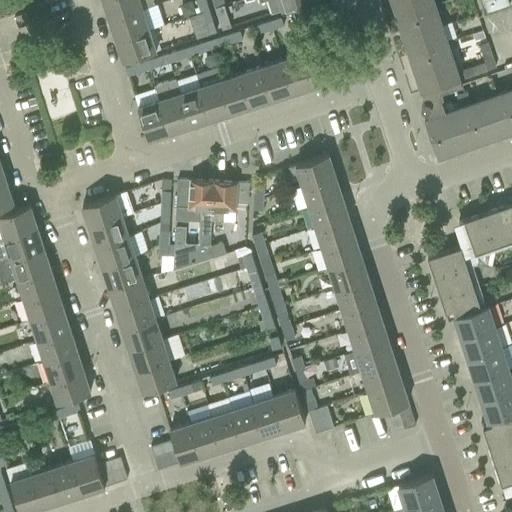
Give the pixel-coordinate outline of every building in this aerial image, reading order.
[(102,0),(109,19),(142,8),(139,0),(102,0)] [(153,5),(151,0),(139,0),(142,8),(153,5)] [(203,0),(197,2),(200,12),(209,10),(205,0),(203,0)] [(258,0),(259,2),(264,0),(268,0),(272,12),(296,5),(309,0),(258,0)] [(390,0),(396,15),(408,52),(421,92),(459,79),(495,67),(486,41),(481,43),(479,44),(485,61),(468,67),(457,71),(456,68),(450,70),(444,53),(450,51),(446,40),(441,42),(432,16),(438,14),(434,3),(428,5),(426,0),(390,0)] [(508,0),(482,0),(487,11),(509,4),(508,0)] [(192,1),(179,5),(183,17),(196,13),(192,1)] [(142,8),(109,19),(116,40),(149,29),(162,25),(155,4),(153,5),(142,8)] [(223,5),(215,7),(220,21),(222,28),(230,26),(228,20),(223,5)] [(314,15),(312,6),(300,10),(303,19),(314,15)] [(209,10),(200,12),(204,25),(213,23),(209,10)] [(14,16),(18,27),(29,23),(25,12),(14,16)] [(196,34),(206,32),(204,25),(200,12),(190,15),(196,34)] [(281,18),(270,21),(273,29),(283,25),(281,18)] [(270,21),(258,25),(261,33),(273,29),(270,21)] [(213,23),(204,25),(206,32),(215,29),(213,23)] [(149,29),(116,40),(123,63),(156,52),(149,29)] [(239,31),(229,34),(231,42),(242,39),(239,31)] [(229,34),(217,38),(219,46),(231,42),(229,34)] [(198,44),(187,48),(190,56),(200,52),(198,44)] [(324,45),(303,52),(313,85),(335,78),(324,45)] [(187,48),(176,52),(178,59),(190,56),(187,48)] [(303,52),(282,59),(293,92),(313,85),(303,52)] [(158,57),(146,61),(149,69),(160,65),(158,57)] [(282,59),(262,66),(272,98),(293,92),(282,59)] [(146,61),(135,65),(137,73),(149,69),(146,61)] [(262,66),(241,72),(252,105),(272,98),(262,66)] [(216,67),(196,74),(200,86),(210,118),(231,112),(220,79),(216,67)] [(241,72),(220,79),(231,112),(252,105),(241,72)] [(154,85),(159,99),(169,132),(190,125),(179,92),(180,92),(175,78),(154,85)] [(459,79),(421,92),(424,101),(422,102),(421,103),(421,104),(421,105),(421,106),(421,107),(421,108),(422,109),(423,110),(425,111),(426,111),(427,110),(429,117),(424,118),(437,157),(511,130),(511,93),(508,95),(506,90),(496,93),(498,99),(472,108),(467,92),(456,95),(461,112),(446,117),(440,98),(443,97),(441,91),(461,85),(459,79)] [(200,86),(180,92),(179,92),(190,125),(210,118),(200,86)] [(169,132),(159,99),(137,106),(148,139),(169,132)] [(298,173),(302,185),(335,175),(328,153),(288,166),(291,175),(298,173)] [(302,185),(308,206),(341,195),(335,175),(302,185)] [(178,178),(176,206),(189,206),(188,208),(200,208),(199,219),(197,250),(207,247),(209,246),(211,220),(213,180),(178,178)] [(213,180),(211,220),(222,220),(223,209),(234,210),(234,203),(247,203),(248,182),(246,182),(213,180)] [(6,182),(0,183),(0,207),(13,203),(6,182)] [(255,186),(254,197),(262,198),(263,186),(255,186)] [(82,204),(89,226),(122,215),(133,212),(126,190),(82,204)] [(161,190),(161,203),(169,203),(170,191),(161,190)] [(308,206),(315,226),(348,216),(341,195),(308,206)] [(254,197),(253,209),(262,210),(262,198),(254,197)] [(465,244),(427,256),(447,320),(454,317),(454,316),(481,308),(480,306),(467,267),(476,264),(478,260),(475,252),(508,240),(511,239),(511,202),(458,221),(465,244)] [(161,203),(160,215),(169,215),(169,203),(161,203)] [(29,204),(0,213),(0,237),(4,236),(36,226),(29,204)] [(89,226),(96,246),(128,236),(122,215),(89,226)] [(315,226),(322,247),(354,236),(348,216),(315,226)] [(36,226),(4,236),(10,257),(43,246),(36,226)] [(160,232),(159,243),(167,243),(168,232),(160,232)] [(260,232),(252,234),(255,246),(264,243),(260,232)] [(0,260),(10,257),(4,236),(0,237),(0,260)] [(96,246),(102,267),(135,256),(128,236),(96,246)] [(322,247),(328,267),(361,257),(354,236),(322,247)] [(209,246),(207,247),(210,257),(226,252),(223,242),(209,246)] [(159,243),(158,255),(167,255),(167,243),(159,243)] [(264,243),(255,246),(260,260),(269,257),(264,243)] [(10,257),(0,260),(0,277),(2,282),(17,277),(50,267),(49,267),(43,246),(10,257)] [(210,257),(207,247),(197,250),(175,257),(174,268),(210,257)] [(250,253),(241,256),(245,266),(254,263),(250,253)] [(102,267),(109,288),(142,277),(135,256),(102,267)] [(328,267),(335,288),(368,278),(361,257),(328,267)] [(254,263),(245,266),(249,280),(258,277),(254,263)] [(17,277),(24,298),(56,288),(50,267),(17,277)] [(274,273),(265,276),(268,287),(277,284),(274,273)] [(109,288),(116,308),(148,298),(142,277),(109,288)] [(335,288),(342,309),(374,298),(368,278),(335,288)] [(277,284),(268,287),(273,301),(282,298),(277,284)] [(24,298),(30,319),(63,308),(56,288),(24,298)] [(264,294),(255,297),(258,307),(267,304),(264,294)] [(116,308),(122,329),(155,318),(148,298),(116,308)] [(342,309),(348,329),(381,319),(374,298),(342,309)] [(267,304),(258,307),(262,321),(271,318),(267,304)] [(481,308),(454,316),(454,317),(461,337),(494,326),(487,304),(480,306),(481,308)] [(30,319),(37,339),(69,329),(63,308),(30,319)] [(287,317),(279,319),(282,328),(290,326),(287,317)] [(122,329),(129,349),(162,339),(155,318),(122,329)] [(348,329),(355,350),(388,340),(381,319),(348,329)] [(290,326),(282,328),(286,340),(293,337),(290,326)] [(461,337),(467,358),(501,347),(494,326),(461,337)] [(37,339),(44,360),(76,350),(69,329),(37,339)] [(277,335),(268,338),(269,340),(272,349),(281,346),(278,339),(278,337),(277,335)] [(129,349),(136,370),(168,359),(162,339),(129,349)] [(355,350),(343,354),(350,374),(362,371),(394,360),(388,340),(355,350)] [(467,358),(474,378),(507,368),(501,347),(467,358)] [(44,360),(50,381),(83,370),(76,350),(44,360)] [(299,355),(291,358),(292,361),(295,369),(303,367),(301,359),(300,358),(299,355)] [(273,356),(261,359),(264,368),(275,364),(273,356)] [(168,359),(136,370),(143,391),(175,381),(168,359)] [(261,359),(250,363),(253,372),(264,368),(261,359)] [(362,371),(368,391),(401,381),(394,360),(362,371)] [(303,367),(295,369),(300,384),(308,381),(303,367)] [(474,378),(481,399),(511,388),(511,381),(507,368),(474,378)] [(232,369),(220,373),(223,381),(234,378),(232,369)] [(83,370),(50,381),(57,402),(90,391),(83,370)] [(220,373),(209,376),(212,385),(223,381),(220,373)] [(385,409),(396,406),(408,402),(401,381),(368,391),(375,413),(385,409)] [(191,382),(179,386),(182,394),(194,391),(191,382)] [(179,386),(168,390),(170,398),(182,394),(179,386)] [(294,388),(273,395),(284,428),(305,421),(294,388)] [(511,388),(481,399),(485,414),(487,418),(487,420),(511,411),(511,388)] [(273,395),(252,402),(263,435),(284,428),(273,395)] [(304,399),(308,411),(317,408),(313,396),(304,399)] [(252,402),(232,408),(242,441),(263,435),(252,402)] [(404,428),(415,424),(408,402),(396,406),(404,428)] [(67,405),(56,409),(59,417),(70,414),(67,405)] [(317,408),(308,411),(315,432),(333,426),(326,405),(317,408)] [(396,406),(385,409),(392,432),(404,428),(396,406)] [(232,408),(211,415),(222,448),(242,441),(232,408)] [(59,417),(56,409),(44,412),(47,421),(59,417)] [(511,411),(480,422),(502,490),(511,486),(511,411)] [(211,415),(191,422),(201,454),(222,448),(211,415)] [(26,418),(15,422),(15,423),(16,426),(18,431),(29,427),(26,418)] [(15,422),(3,426),(4,427),(6,435),(18,431),(16,426),(15,423),(15,422)] [(172,438),(176,450),(180,461),(201,454),(191,422),(169,429),(172,438)] [(150,446),(153,457),(176,450),(172,438),(150,446)] [(176,450),(153,457),(157,469),(180,461),(176,450)] [(94,453),(72,460),(83,493),(104,486),(101,474),(97,463),(94,453)] [(120,456),(97,463),(101,474),(123,467),(120,456)] [(72,460),(52,467),(62,499),(83,493),(72,460)] [(52,467),(31,473),(42,506),(62,499),(52,467)] [(127,478),(123,467),(101,474),(104,486),(127,478)] [(22,511),(42,506),(31,473),(10,480),(20,511),(22,511)] [(397,484),(404,505),(438,495),(431,474),(397,484)] [(0,502),(1,502),(2,505),(10,502),(6,488),(0,489),(0,502)] [(404,505),(406,511),(443,511),(438,495),(404,505)]
